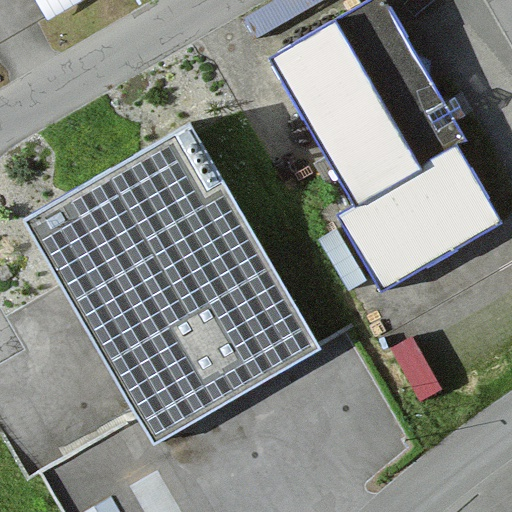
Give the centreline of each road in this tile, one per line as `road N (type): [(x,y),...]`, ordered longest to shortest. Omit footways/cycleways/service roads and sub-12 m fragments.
road 1 (residential): [(208,0),(0,116)]
road 2 (residential): [(511,425),(401,511)]
